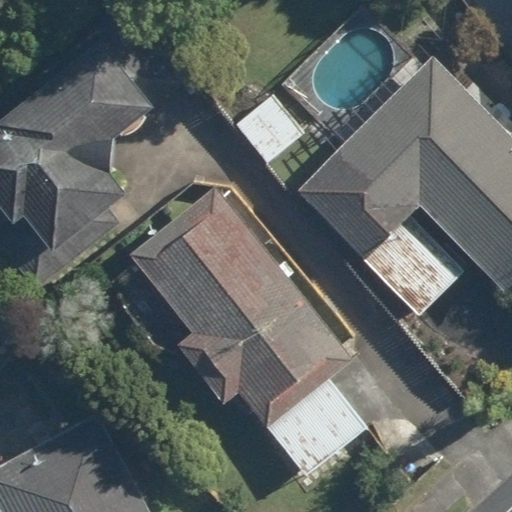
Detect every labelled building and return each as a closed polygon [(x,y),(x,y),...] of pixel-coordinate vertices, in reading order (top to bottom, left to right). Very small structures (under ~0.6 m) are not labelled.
[(124,137),(194,78),(128,2),(60,60),(68,68),(4,123),(9,130),(0,137),(0,200),(13,216),(0,227),(0,235),(45,288),(79,259),(69,248),(135,191),(118,172),(124,137)] [(511,129),(438,56),(304,190),(364,249),(362,251),(425,315),(471,269),(417,215),(427,205),(511,289),(511,129)] [(241,123),(273,162),(310,132),(278,93),(241,123)] [(281,425),(319,471),(374,425),(336,379),(362,357),(220,186),(137,254),(200,331),(183,345),(231,402),(246,390),(277,428),(281,425)] [(157,511),(105,413),(0,468),(0,511),(157,511)]
